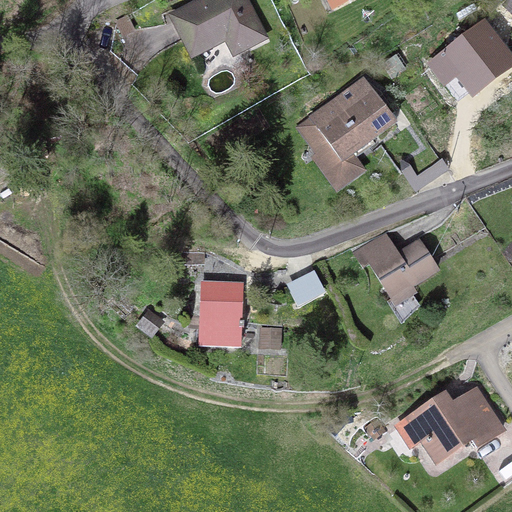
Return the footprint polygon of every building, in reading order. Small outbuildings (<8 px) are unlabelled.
[(242,0),(207,0),(173,18),(193,55),(233,34),(242,49),(263,38),(242,0)] [(455,98),(488,74),(491,78),(508,65),(482,30),(432,67),(455,98)] [(364,80),(310,119),(330,147),(314,159),(337,190),(363,171),(352,155),(395,124),(364,80)] [(424,137),(399,154),(416,179),(441,162),(424,137)] [(393,245),(385,250),(377,238),(353,254),(364,269),(371,265),(395,299),(439,268),(420,244),(401,256),(393,245)] [(241,348),(242,286),(201,284),(200,347),(241,348)] [(444,398),(411,420),(438,462),(471,441),(476,448),(502,431),(476,392),(451,408),(444,398)]
